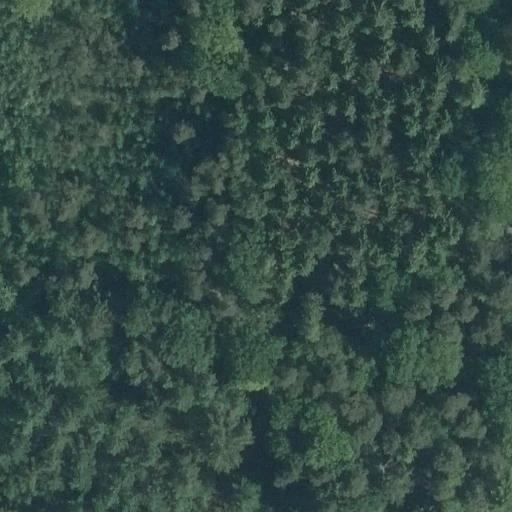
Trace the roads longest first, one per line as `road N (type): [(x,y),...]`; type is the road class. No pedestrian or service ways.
road 1 (track): [(511,212),(507,250),(490,261),(411,264),(262,308)]
road 2 (track): [(0,265),(262,308)]
road 3 (track): [(262,308),(282,511)]
